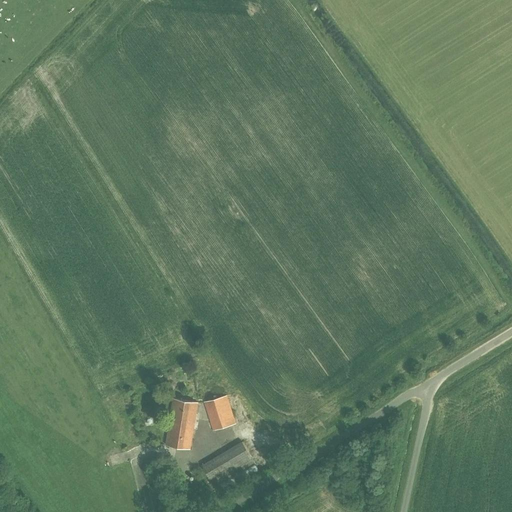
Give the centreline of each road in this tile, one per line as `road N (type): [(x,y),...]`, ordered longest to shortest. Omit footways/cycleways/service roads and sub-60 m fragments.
road 1 (track): [(511,307),(298,0)]
road 2 (unclassified): [(225,511),(431,384)]
road 3 (unclassified): [(404,511),(431,384)]
